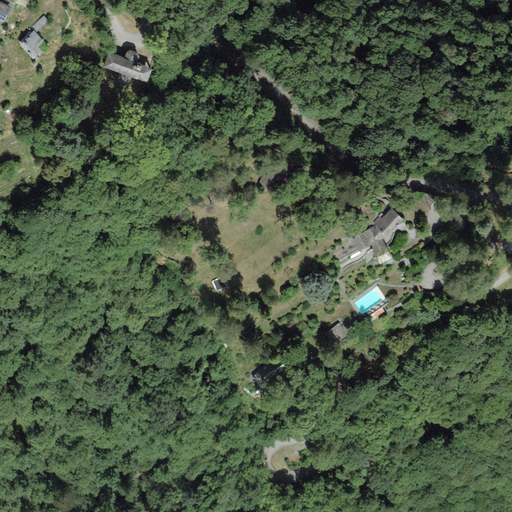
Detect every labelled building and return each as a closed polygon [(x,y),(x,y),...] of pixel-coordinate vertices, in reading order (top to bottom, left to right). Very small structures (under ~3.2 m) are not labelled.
[(9,5),(0,0),(0,17),(4,19),(9,5)] [(43,38),(33,28),(19,42),(32,56),(41,46),(38,43),(43,38)] [(125,54),(108,49),(103,62),(120,68),(117,75),(119,78),(124,80),(128,79),(131,72),(146,77),(151,63),(135,58),(137,53),(135,49),(130,47),(127,49),(125,54)] [(292,168),(273,158),(267,169),(265,169),(257,183),(274,192),(280,181),(283,183),(292,168)] [(404,216),(391,206),(381,217),(379,215),(373,222),(375,224),(373,226),(354,237),(360,249),(369,244),(375,255),(388,247),(383,237),(391,228),(392,230),(404,216)] [(225,279),(217,282),(221,291),(228,288),(225,279)] [(342,323),(331,332),(339,343),(350,334),(342,323)]
